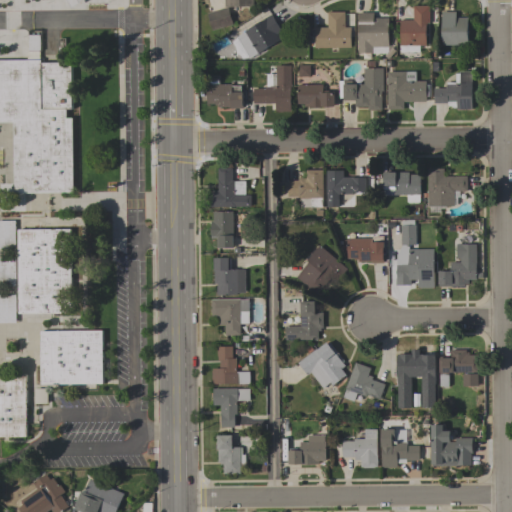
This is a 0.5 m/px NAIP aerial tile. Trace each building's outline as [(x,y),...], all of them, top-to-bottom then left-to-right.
[(426,45),(419,45),(419,52),(400,52),(400,20),(413,20),(413,5),(429,5),(429,22),(426,22),(426,45)] [(232,24),(227,7),(207,14),(212,31),(232,24)] [(441,11),(455,11),(455,17),(468,17),(468,45),(441,45),(441,11)] [(350,47),(314,47),(314,27),(327,27),(327,12),(344,12),(344,27),(350,27),(350,47)] [(389,47),(372,47),(372,53),(358,53),(358,12),(373,12),(373,18),(389,18),(389,47)] [(236,36),(271,14),(282,31),(278,34),(281,39),(249,58),(236,36)] [(0,60),(40,60),(40,63),(71,63),(72,109),(66,109),(66,118),(72,118),(73,192),(14,193),(13,122),(0,122),(0,60)] [(309,65),(298,66),(298,76),(309,76),(309,65)] [(275,110),(275,103),(253,103),(253,88),(265,88),(265,86),(266,86),(266,74),(275,74),(275,67),(290,67),(290,111),(275,110)] [(382,68),(383,91),(381,91),(381,109),(367,109),(367,106),(355,107),(355,100),(343,100),(343,99),(339,99),(338,81),(343,81),(343,80),(351,80),(351,84),(363,83),(363,68),(382,68)] [(404,102),(404,109),(387,109),(386,72),(415,71),(415,81),(425,81),(425,101),(404,102)] [(456,109),(456,101),(447,101),(447,103),(433,103),(433,88),(445,88),(445,84),(446,84),(446,82),(455,81),(454,73),(459,73),(459,71),(471,71),(471,109),(456,109)] [(243,108),(230,108),(230,107),(217,107),(217,105),(214,105),(214,104),(206,104),(206,84),(231,84),(231,92),(243,92),(243,108)] [(322,84),(322,91),(334,91),(334,107),(304,107),(304,104),(297,104),(297,84),(322,84)] [(218,167),(232,167),(232,180),(234,180),(234,195),(251,195),(251,206),(210,206),(210,190),(218,190),(218,167)] [(467,176),(467,191),(454,191),(454,206),(427,206),(427,168),(444,168),(444,176),(467,176)] [(323,170),(323,198),(322,198),(322,207),(300,207),(300,197),(287,197),(287,180),(298,180),(298,178),(306,178),(306,170),(323,170)] [(343,170),(343,177),(354,177),(354,178),(365,177),(366,191),(356,191),(356,192),(353,192),(353,194),(338,194),(338,207),(326,207),(326,170),(343,170)] [(407,194),(383,195),(383,172),(408,172),(408,174),(420,174),(420,201),(418,203),(409,203),(407,201),(407,194)] [(233,211),(233,248),(216,248),(216,238),(210,238),(210,221),(213,221),(213,211),(233,211)] [(0,220),(15,220),(15,248),(0,248),(0,220)] [(433,287),(432,287),(432,288),(420,288),(420,287),(417,287),(417,279),(410,279),(410,285),(395,285),(395,278),(396,278),(396,254),(402,245),(401,245),(400,225),(401,225),(401,220),(414,220),(414,225),(416,225),(416,244),(408,244),(408,249),(433,249),(433,287)] [(18,313),(17,229),(70,229),(70,313),(18,313)] [(354,259),(354,258),(347,258),(347,239),(347,233),(359,233),(359,238),(371,238),(373,236),(382,236),(382,242),(383,242),(383,247),(383,263),(371,263),(371,262),(358,262),(358,259),(354,259)] [(468,286),(438,287),(438,271),(450,271),(450,262),(460,262),(460,258),(456,258),(456,244),(476,244),(476,263),(476,264),(476,280),(468,280),(468,286)] [(319,245),(347,269),(337,280),(332,276),(317,294),(296,277),(309,262),(307,260),(312,254),(311,254),(319,245)] [(0,285),(0,258),(14,258),(14,285),(0,285)] [(216,295),(216,284),(214,284),(213,258),(230,258),(230,269),(244,269),(244,293),(237,293),(237,295),(216,295)] [(15,322),(0,322),(0,295),(15,295),(15,322)] [(248,300),(248,323),(239,324),(240,335),(225,335),(224,325),(219,325),(219,316),(211,316),(211,313),(210,313),(210,309),(211,309),(211,306),(210,306),(210,303),(211,303),(211,299),(240,299),(240,300),(248,300)] [(300,302),(316,302),(316,312),(323,312),(323,328),(320,328),(320,331),(318,331),(318,340),(285,340),(285,326),(300,326),(300,302)] [(40,331),(102,331),(103,384),(40,384),(40,331)] [(297,363),(316,348),(316,350),(326,342),(326,343),(329,341),(344,361),(342,362),(345,366),(341,369),(346,375),(332,386),(330,383),(322,388),(310,372),(307,375),(297,363)] [(212,369),(219,369),(219,360),(217,360),(217,346),(232,346),(232,358),(236,358),(236,372),(249,372),(249,385),(236,386),(236,384),(212,384),(212,382),(211,382),(211,370),(212,370),(212,369)] [(397,407),(397,353),(410,353),(410,349),(419,349),(419,354),(435,354),(435,407),(421,407),(421,376),(411,376),(411,407),(397,407)] [(439,387),(439,358),(450,358),(450,350),(466,350),(466,355),(477,355),(477,372),(448,373),(449,386),(439,387)] [(356,393),(353,401),(342,397),(345,389),(355,363),(370,369),(368,375),(372,376),(371,379),(384,384),(379,399),(367,394),(367,397),(356,393)] [(26,437),(0,437),(0,375),(26,375),(26,437)] [(221,428),(221,416),(220,416),(220,405),(212,406),(212,388),(236,388),(236,389),(249,389),(249,401),(237,401),(237,415),(234,415),(234,427),(221,428)] [(470,466),(431,466),(431,425),(442,425),(442,431),(450,431),(450,441),(455,441),(455,438),(472,438),(472,453),(470,453),(470,466)] [(341,441),(353,441),(353,438),(364,438),(364,429),(376,429),(376,454),(377,454),(377,467),(360,467),(360,460),(354,460),(354,458),(341,458),(341,441)] [(380,429),(394,429),(394,442),(406,442),(406,446),(418,446),(418,461),(405,461),(405,459),(397,459),(397,467),(381,467),(381,447),(380,447),(380,429)] [(404,430),(394,430),(393,443),(403,443),(404,430)] [(223,465),(220,465),(220,462),(217,462),(217,449),(216,449),(216,435),(231,435),(231,447),(242,447),(242,454),(245,454),(245,465),(240,465),(240,473),(223,473),(223,465)] [(325,461),(318,461),(318,465),(288,465),(288,450),(300,450),(300,441),(307,441),(307,435),(324,435),(324,441),(325,441),(325,461)] [(37,489),(33,483),(45,474),(50,479),(52,478),(58,486),(59,485),(65,492),(60,496),(68,506),(60,511),(53,511),(51,509),(47,511),(20,511),(17,508),(22,504),(20,501),(37,489)] [(115,511),(79,511),(75,510),(76,507),(74,507),(81,490),(84,492),(89,479),(123,493),(115,511)]
